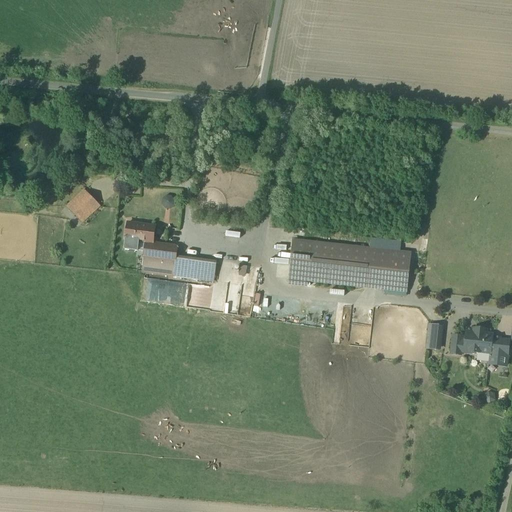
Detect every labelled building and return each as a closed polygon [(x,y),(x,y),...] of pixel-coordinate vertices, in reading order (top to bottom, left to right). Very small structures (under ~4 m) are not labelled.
[(126,241),(146,243),(153,245),(154,243),(156,228),(128,224),(126,241)] [(408,254),(292,240),(287,282),(403,296),(408,254)] [(178,247),(154,243),(153,245),(146,243),(144,261),(175,265),(174,276),(199,281),(202,260),(177,257),(178,247)] [(439,327),(429,326),(426,350),(436,350),(439,327)] [(465,341),(462,341),(461,353),(471,354),(471,353),(477,353),(490,355),(491,340),(492,336),(485,335),(486,331),(474,330),(474,334),(466,333),(465,341)] [(460,356),(461,353),(462,341),(462,338),(453,337),(451,355),(460,356)] [(491,340),(490,355),(477,353),(476,362),(488,363),(488,365),(506,367),(509,342),(491,340)]
